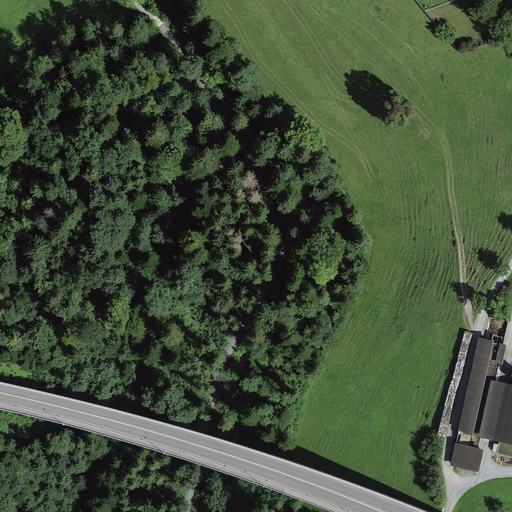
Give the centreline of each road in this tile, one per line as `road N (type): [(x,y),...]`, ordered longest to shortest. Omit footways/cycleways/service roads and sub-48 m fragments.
road 1 (track): [(132,0),(176,41),(209,91),(231,131),(220,146),(150,197),(79,172),(0,177)]
road 2 (track): [(186,511),(225,366),(270,269),(272,229),(261,185),(231,131)]
road 3 (secondary): [(0,395),(212,452),(377,511)]
road 4 (track): [(511,269),(471,348),(442,468),(459,494)]
